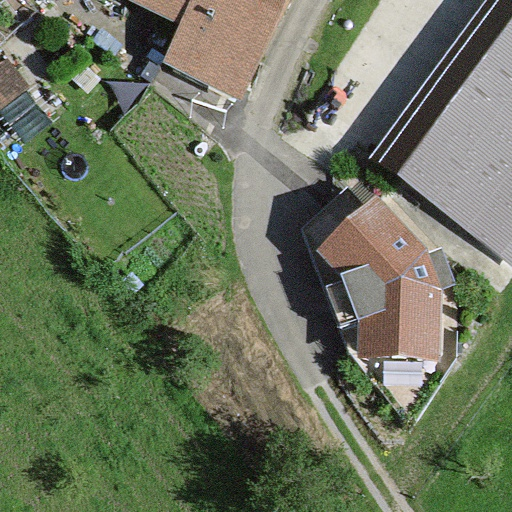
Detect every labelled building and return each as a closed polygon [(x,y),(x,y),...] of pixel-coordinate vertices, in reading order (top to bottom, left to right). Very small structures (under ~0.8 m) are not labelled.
[(148,0),(179,15),(186,0),(148,0)] [(186,0),(179,15),(205,30),(189,61),(236,87),(282,0),(186,0)] [(511,8),(391,174),(511,261),(511,8)] [(0,115),(28,94),(8,67),(0,72),(0,115)] [(440,283),(384,218),(331,262),(367,363),(433,362),(440,283)]
